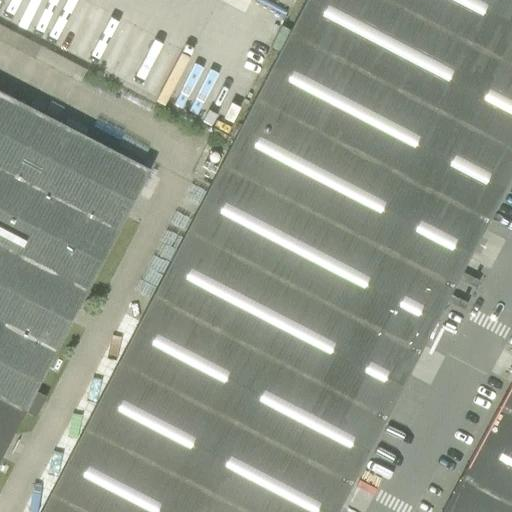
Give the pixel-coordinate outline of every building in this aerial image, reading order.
[(88,0),(0,0),(0,18),(97,66),(122,16),(88,0)] [(511,0),(305,0),(40,511),(337,511),(396,398),(476,245),(511,174),(511,0)] [(169,74),(181,79),(190,58),(165,47),(159,60),(164,63),(158,75),(166,79),(169,74)] [(0,511),(0,460),(149,171),(0,93),(0,511)] [(511,511),(511,383),(466,468),(441,511),(511,511)]
